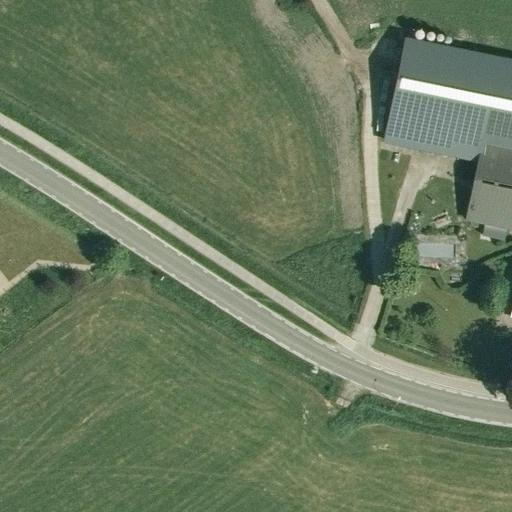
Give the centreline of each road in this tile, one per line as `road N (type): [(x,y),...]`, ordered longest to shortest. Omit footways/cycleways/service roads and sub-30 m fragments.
road 1 (secondary): [(511,418),(423,399),(304,347),(0,154)]
road 2 (track): [(379,283),(367,84),(321,0)]
